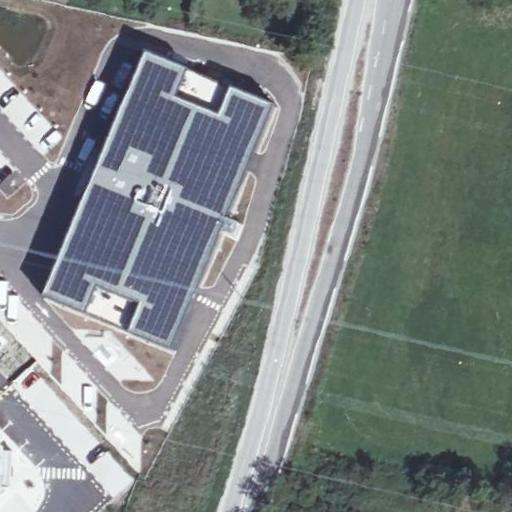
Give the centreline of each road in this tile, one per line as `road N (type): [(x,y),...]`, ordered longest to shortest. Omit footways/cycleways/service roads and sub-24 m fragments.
road 1 (primary): [(246,511),(280,411),(377,0)]
road 2 (primary): [(353,0),(233,511)]
road 3 (unknown): [(0,313),(74,412),(86,445),(81,480),(62,511)]
